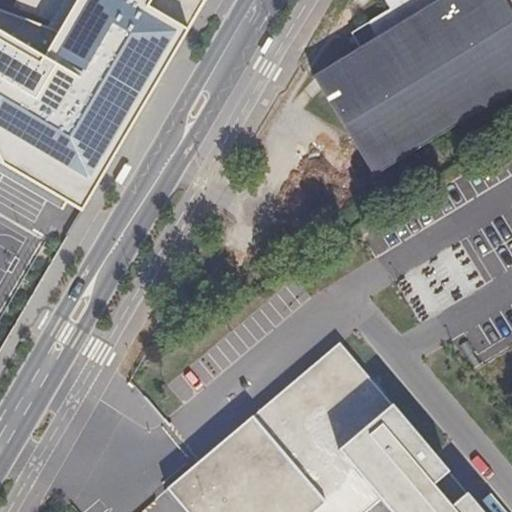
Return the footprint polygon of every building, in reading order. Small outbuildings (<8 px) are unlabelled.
[(90,0),(70,33),(0,5),(0,156),(84,204),(206,0),(90,0)] [(350,32),(357,46),(314,73),(371,173),(511,85),(511,0),(383,0),(388,8),(350,32)] [(396,278),(418,321),(484,287),(462,245),(396,278)] [(487,511),(349,346),(252,417),(324,502),(312,511),(367,511),(379,503),(387,511),(487,511)] [(169,489),(188,511),(312,511),(324,502),(252,417),(200,460),(169,489)]
